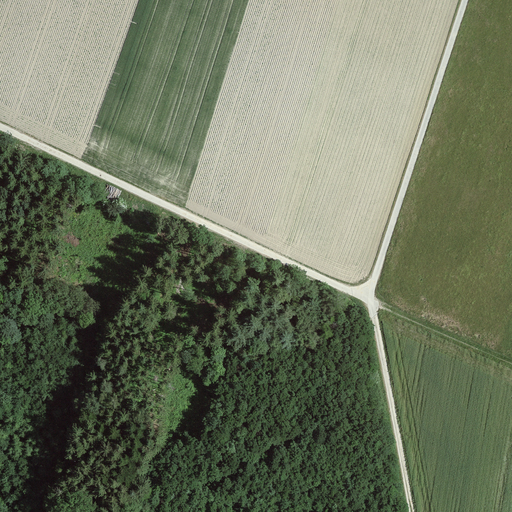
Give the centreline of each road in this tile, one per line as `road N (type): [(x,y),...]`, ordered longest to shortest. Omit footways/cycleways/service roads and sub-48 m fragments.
road 1 (track): [(0,126),(369,298)]
road 2 (track): [(369,298),(465,0)]
road 3 (track): [(369,298),(412,511)]
road 4 (track): [(369,298),(511,360)]
